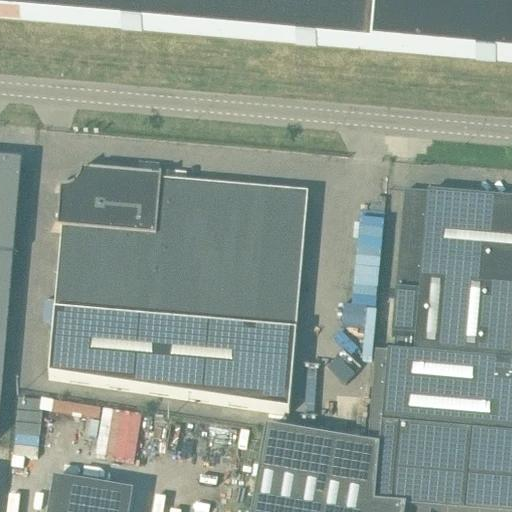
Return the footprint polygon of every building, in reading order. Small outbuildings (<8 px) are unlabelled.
[(511,0),(0,0),(0,18),(121,29),(121,30),(142,32),(142,31),(296,44),(296,45),(316,47),(316,46),(475,59),(475,61),(496,63),(496,61),(511,62),(511,0)] [(0,417),(22,165),(0,163),(0,417)] [(84,168),(82,168),(80,193),(54,191),(54,193),(60,193),(57,232),(51,231),(51,233),(61,234),(49,381),(289,417),(296,337),(308,198),(161,185),(162,175),(160,174),(159,181),(83,174),(84,168)] [(265,433),(251,511),(511,511),(511,203),(404,194),(392,339),(404,340),(403,356),(388,355),(375,354),(367,448),(367,450),(283,436),(265,433)] [(41,444),(42,401),(19,400),(18,443),(41,444)] [(107,444),(106,458),(138,459),(140,413),(109,412),(108,433),(119,433),(118,445),(107,444)] [(130,511),(133,497),(53,484),(48,511),(130,511)]
